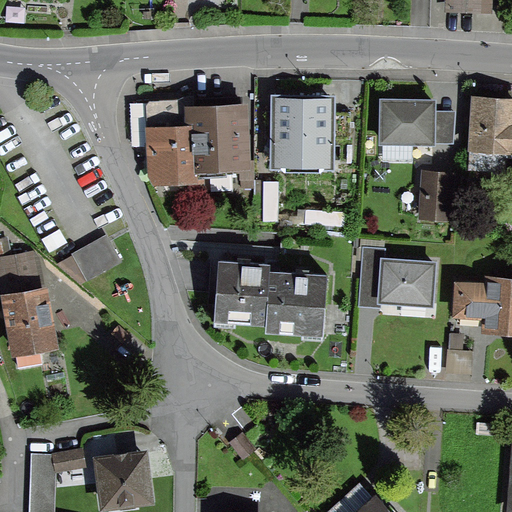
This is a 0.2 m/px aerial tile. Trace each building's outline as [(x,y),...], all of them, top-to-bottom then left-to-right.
[(444,0),(445,10),(492,10),(492,0),(444,0)] [(302,170),(303,90),(269,89),(269,166),(279,166),(279,170),(302,170)] [(349,137),(349,111),(335,111),(335,90),(303,90),(302,170),(323,170),(323,166),(334,166),(334,137),(349,137)] [(511,92),(470,91),(467,167),(507,169),(507,150),(511,149),(511,92)] [(249,97),(195,100),(195,94),(150,96),(145,101),(129,102),(131,144),(145,144),(147,180),(205,177),(205,173),(239,171),(240,189),(253,188),(249,97)] [(436,95),(379,95),(379,142),(454,142),(454,109),(436,109),(436,95)] [(456,170),(421,168),(417,219),(452,221),(456,170)] [(279,178),(262,178),(262,221),(279,221),(279,178)] [(346,209),(297,207),(296,223),(345,225),(346,209)] [(73,255),(59,264),(84,284),(123,262),(109,237),(107,234),(72,253),(73,255)] [(41,361),(39,347),(59,343),(48,281),(40,282),(34,248),(13,252),(10,235),(0,236),(0,286),(12,352),(15,351),(17,365),(41,361)] [(381,305),(381,299),(434,302),(436,256),(384,253),(384,247),(362,246),(359,304),(381,305)] [(328,268),(269,265),(269,256),(217,253),(214,316),(265,318),(264,327),(324,330),(328,268)] [(511,329),(511,271),(484,271),(483,278),(454,277),(452,315),(458,315),(458,322),(482,323),(481,328),(511,329)] [(472,348),(446,347),(445,371),(471,372),(472,348)] [(241,431),(228,440),(241,457),(254,448),(241,431)] [(147,445),(92,452),(99,506),(154,499),(147,445)] [(81,446),(52,452),(56,471),(85,465),(81,446)] [(55,511),(56,471),(52,452),(31,452),(28,511),(55,511)] [(397,511),(376,488),(349,511),(397,511)]
